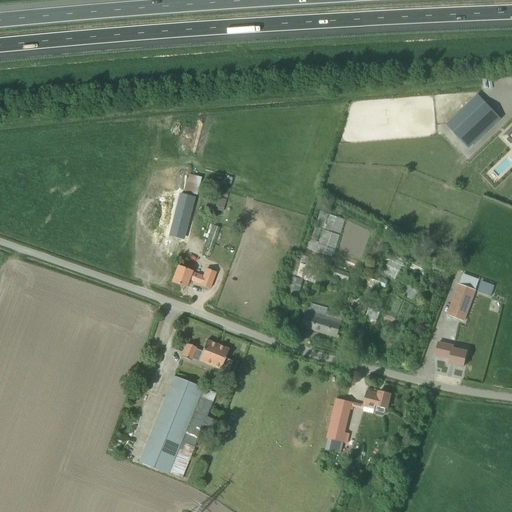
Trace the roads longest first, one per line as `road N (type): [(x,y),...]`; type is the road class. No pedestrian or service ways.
road 1 (unclassified): [(0,241),(307,353),(511,397)]
road 2 (motorway): [(0,46),(511,12)]
road 3 (motorway): [(248,0),(0,21)]
